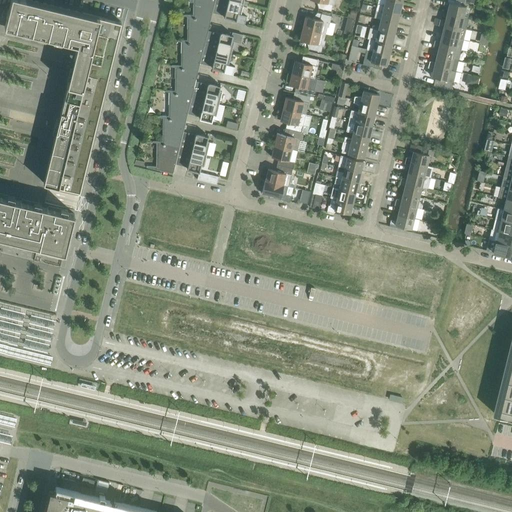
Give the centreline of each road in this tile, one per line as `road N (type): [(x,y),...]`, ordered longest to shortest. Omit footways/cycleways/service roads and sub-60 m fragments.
road 1 (unclassified): [(145,0),(60,344),(66,357),(81,361),(94,351),(132,199),(121,153),(160,0)]
road 2 (residential): [(368,234),(424,0)]
road 3 (residential): [(224,511),(204,496),(49,457)]
road 4 (residential): [(511,270),(368,234)]
road 5 (residential): [(368,234),(233,201)]
